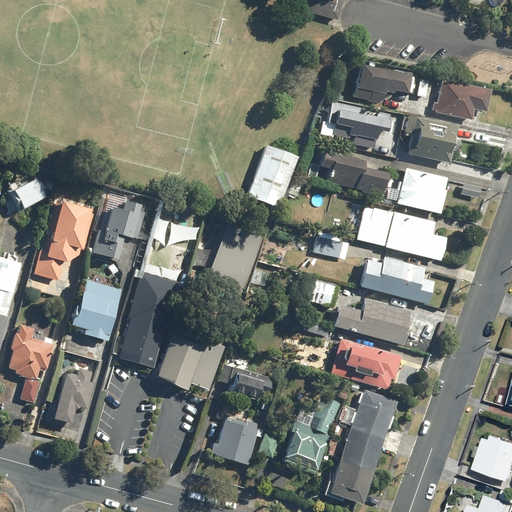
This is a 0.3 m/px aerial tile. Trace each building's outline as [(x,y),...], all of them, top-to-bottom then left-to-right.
[(290,0),(288,8),(333,20),(338,0),(290,0)] [(417,74),(364,62),(356,96),(379,102),(385,98),(387,98),(390,97),(391,95),(393,92),(395,91),(396,89),(412,93),(417,74)] [(430,78),(421,76),(417,96),(426,98),(430,78)] [(487,111),(492,88),(443,77),(438,102),(434,102),(432,111),(473,120),(476,108),(487,111)] [(353,144),(375,148),(378,130),(389,132),(392,120),(390,119),(391,114),(379,112),(378,117),(366,114),(368,109),(333,102),(329,122),(323,121),(320,134),(334,137),(335,135),(351,138),(351,135),(355,135),(353,144)] [(451,162),(459,124),(409,114),(406,131),(413,132),(409,153),(451,162)] [(406,147),(381,142),(379,153),(404,158),(406,147)] [(275,208),(295,156),(262,144),(243,196),(275,208)] [(366,158),(325,149),(321,165),(329,167),(326,181),(361,189),(361,191),(382,196),(390,178),(390,171),(366,165),(366,158)] [(448,176),(406,166),(397,202),(441,213),(447,188),(445,187),(448,176)] [(46,195),(46,190),(45,184),(41,180),(37,176),(8,192),(19,210),(46,195)] [(93,207),(63,198),(62,204),(56,202),(47,233),(49,233),(44,250),(41,249),(34,273),(58,280),(65,260),(68,260),(80,253),(93,207)] [(119,258),(125,235),(134,237),(142,202),(136,201),(126,199),(124,207),(113,204),(107,230),(99,228),(93,252),(119,258)] [(358,239),(442,259),(448,236),(433,232),(436,220),(394,210),(394,212),(373,207),(370,219),(363,217),(358,239)] [(203,273),(244,288),(265,235),(228,221),(226,224),(222,224),(203,273)] [(349,244),(340,242),(341,236),(320,231),(318,236),(317,236),(313,252),(345,259),(349,244)] [(368,257),(360,285),(429,303),(435,279),(424,276),(427,266),(384,255),(383,261),(368,257)] [(0,257),(0,350),(10,315),(8,314),(14,290),(12,289),(19,263),(0,257)] [(270,269),(257,264),(251,282),(264,287),(270,269)] [(130,316),(119,356),(154,366),(165,326),(168,327),(180,282),(141,271),(129,316),(130,316)] [(306,300),(334,308),(340,286),(313,278),(306,300)] [(116,314),(121,289),(88,279),(81,304),(78,304),(72,324),(85,328),(84,333),(109,339),(116,314)] [(408,330),(413,311),(370,299),(367,300),(364,302),(362,309),(341,303),(334,326),(405,346),(409,330),(408,330)] [(35,327),(21,324),(19,332),(16,331),(11,348),(13,349),(8,367),(16,369),(15,373),(21,374),(21,376),(25,377),(20,398),(34,402),(40,382),(41,382),(44,371),(46,372),(54,343),(32,337),(35,327)] [(191,382),(210,388),(225,346),(213,342),(210,349),(204,347),(205,346),(191,339),(173,334),(158,374),(189,388),(191,382)] [(362,343),(341,337),(331,372),(389,388),(392,378),(395,379),(402,354),(391,351),(391,350),(362,342),(362,343)] [(511,348),(504,347),(503,354),(511,355),(511,348)] [(273,378),(223,363),(219,379),(233,384),(231,391),(258,399),(260,391),(268,394),(273,378)] [(77,373),(67,370),(59,399),(52,397),(45,420),(69,428),(71,422),(72,422),(77,407),(81,405),(88,407),(95,381),(90,379),(93,370),(79,366),(77,373)] [(365,389),(331,490),(364,502),(398,400),(365,389)] [(296,432),(284,459),(315,472),(330,434),(328,434),(340,403),(332,397),(322,397),(310,424),(295,418),(291,430),(296,432)] [(356,407),(345,403),(338,420),(349,424),(356,407)] [(258,430),(256,429),(257,423),(247,420),(246,421),(245,421),(228,416),(227,420),(225,419),(217,442),(215,442),(212,451),(249,463),(258,430)] [(265,434),(259,452),(273,457),(279,439),(265,434)] [(511,446),(502,443),(490,438),(489,443),(482,440),(470,472),(491,480),(507,483),(511,466),(511,446)] [(505,511),(508,506),(483,496),(477,511),(466,507),(463,511),(505,511)]
